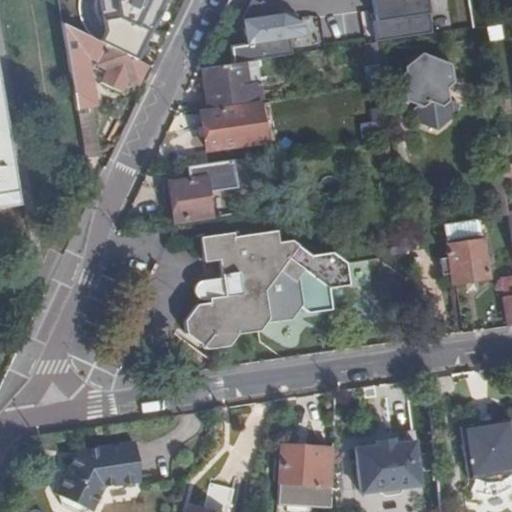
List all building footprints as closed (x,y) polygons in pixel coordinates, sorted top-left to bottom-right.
[(338,0),(341,22),(389,14),(386,0),(338,0)] [(244,16),(245,43),(230,43),(230,56),(289,54),(289,36),(303,36),(302,14),(244,16)] [(89,66),(84,38),(61,27),(73,102),(89,100),(83,67),(89,66)] [(364,62),(378,59),(375,40),(361,42),(364,62)] [(134,83),(143,64),(103,46),(94,65),(103,69),(96,84),(114,93),(117,86),(125,89),(129,81),(134,83)] [(448,60),(419,51),(404,65),(405,70),(400,74),(403,97),(415,99),(418,97),(422,103),(414,110),(416,119),(437,125),(454,109),(452,96),(445,94),(443,78),(450,73),(448,60)] [(249,59),(202,66),(208,107),(255,100),(249,59)] [(259,103),(204,111),(210,149),(265,141),(259,103)] [(0,128),(0,203),(12,202),(0,128)] [(487,170),(489,187),(505,184),(504,177),(505,177),(503,167),(487,170)] [(205,174),(169,179),(173,217),(211,212),(205,174)] [(489,187),(494,216),(494,218),(510,215),(505,186),(505,184),(489,187)] [(490,279),(481,218),(447,224),(452,258),(442,260),(444,275),(455,273),(456,284),(490,279)] [(224,233),(192,238),(196,262),(212,260),(214,279),(203,280),(196,282),(193,283),(190,286),(189,289),(189,292),(189,296),(190,298),(194,301),(201,301),(202,304),(199,304),(186,321),(189,334),(209,350),(232,346),(241,334),(263,331),(272,320),(291,317),(300,306),(312,314),(334,311),(331,289),(352,285),(349,263),(331,251),(305,255),(284,240),(270,241),(268,231),(224,237),(224,233)] [(511,413),(469,420),(477,473),(511,467),(511,413)] [(316,498),(334,499),(335,440),(323,439),(322,450),(283,448),(281,497),(316,498)] [(380,443),(377,449),(382,453),(394,451),(398,446),(393,441),(380,443)] [(377,449),(356,452),(365,505),(380,503),(384,507),(404,505),(407,500),(424,497),(415,443),(398,446),(394,451),(382,453),(377,449)] [(142,483),(136,444),(95,450),(90,459),(74,462),(55,494),(57,495),(60,504),(75,511),(83,511),(88,510),(91,511),(105,489),(142,483)] [(95,450),(79,452),(74,462),(90,459),(95,450)] [(315,511),(316,498),(281,497),(280,511),(315,511)]
